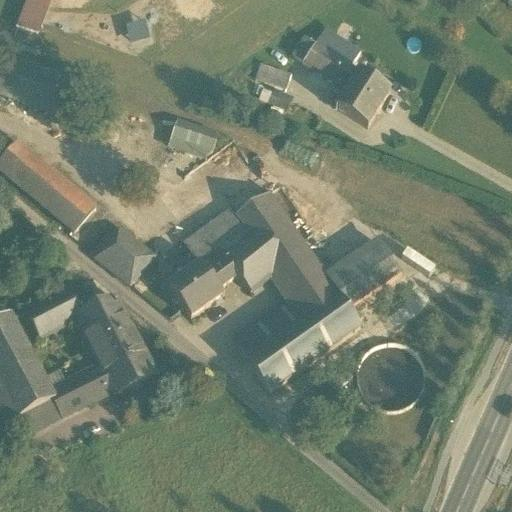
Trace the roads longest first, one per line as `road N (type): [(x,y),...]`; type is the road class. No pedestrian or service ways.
road 1 (unclassified): [(382,511),(0,193)]
road 2 (primary): [(511,382),(456,511)]
